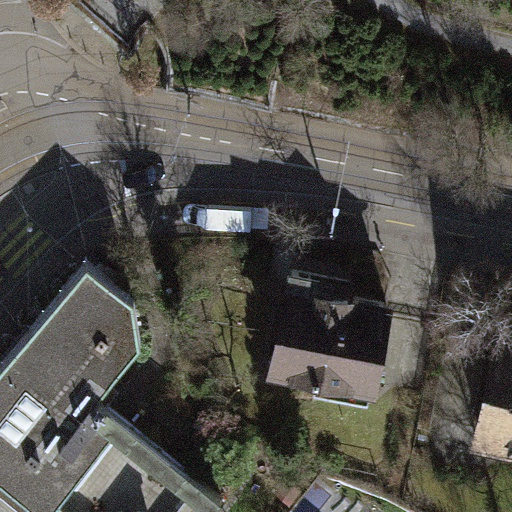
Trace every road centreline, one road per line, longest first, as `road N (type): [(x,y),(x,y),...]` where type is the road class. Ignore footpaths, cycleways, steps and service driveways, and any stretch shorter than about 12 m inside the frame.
road 1 (tertiary): [(126,128),(511,197)]
road 2 (tertiary): [(0,265),(126,128)]
road 3 (tertiary): [(126,128),(67,84),(0,69)]
